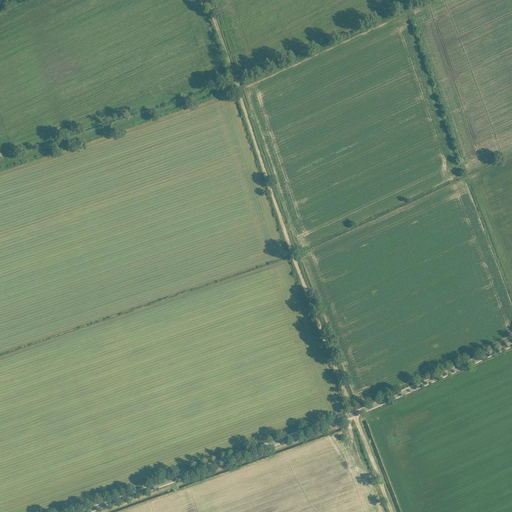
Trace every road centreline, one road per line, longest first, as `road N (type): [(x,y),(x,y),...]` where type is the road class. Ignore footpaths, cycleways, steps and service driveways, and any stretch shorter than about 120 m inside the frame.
road 1 (unclassified): [(84,511),(338,419),(511,343)]
road 2 (track): [(391,511),(292,256),(236,83)]
